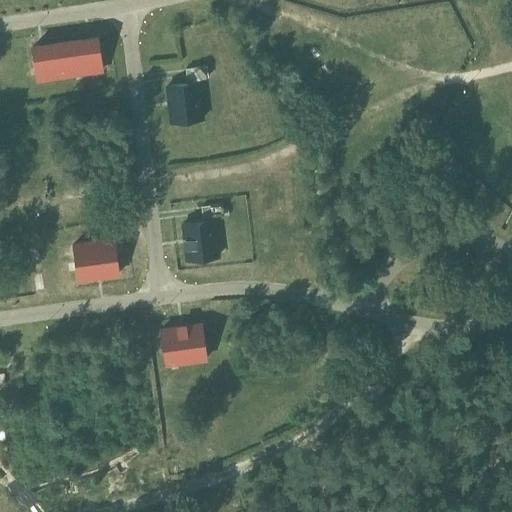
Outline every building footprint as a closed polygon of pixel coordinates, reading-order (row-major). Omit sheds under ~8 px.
[(94,34),(26,45),(32,84),(101,73),(94,34)] [(204,69),(181,70),(182,81),(204,79),(204,69)] [(197,84),(161,87),(165,125),(201,121),(197,84)] [(201,183),(180,184),(181,196),(202,195),(201,183)] [(253,192),(254,220),(264,220),(263,192),(253,192)] [(50,207),(55,224),(84,215),(79,198),(50,207)] [(220,205),(196,206),(197,218),(221,217),(220,205)] [(15,218),(20,234),(54,222),(48,206),(15,218)] [(211,218),(176,223),(182,263),(217,259),(211,218)] [(110,238),(63,245),(68,283),(115,277),(110,238)] [(198,323),(154,329),(159,368),(203,363),(198,323)] [(0,390),(8,389),(6,374),(0,374),(0,390)] [(162,475),(181,466),(171,445),(152,455),(162,475)]
